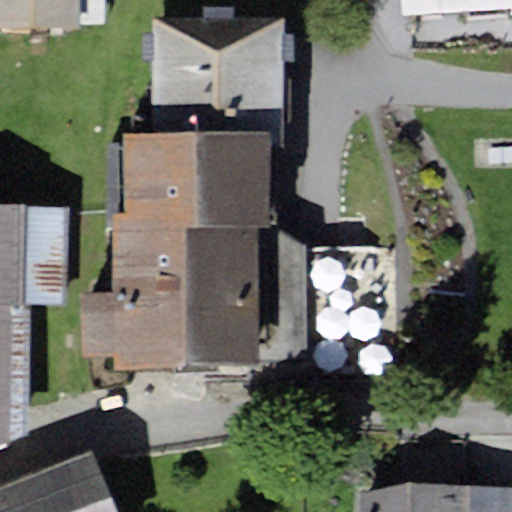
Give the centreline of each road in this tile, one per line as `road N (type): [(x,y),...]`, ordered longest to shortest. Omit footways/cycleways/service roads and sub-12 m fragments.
road 1 (tertiary): [(0,472),(86,434),(330,412)]
road 2 (unclassified): [(330,412),(511,409)]
